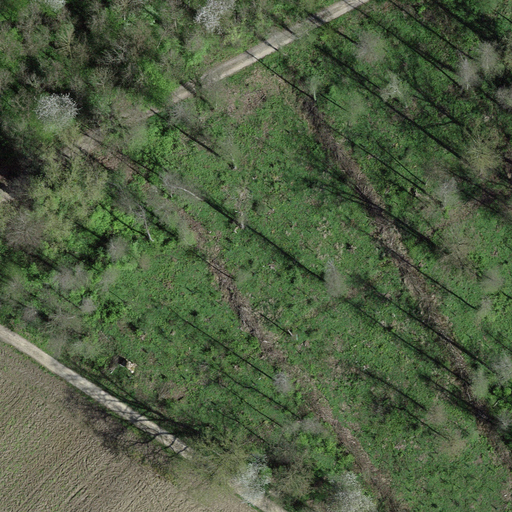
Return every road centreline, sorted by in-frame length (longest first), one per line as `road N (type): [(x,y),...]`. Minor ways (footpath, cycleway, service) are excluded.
road 1 (track): [(0,199),(354,0)]
road 2 (track): [(272,511),(0,331)]
